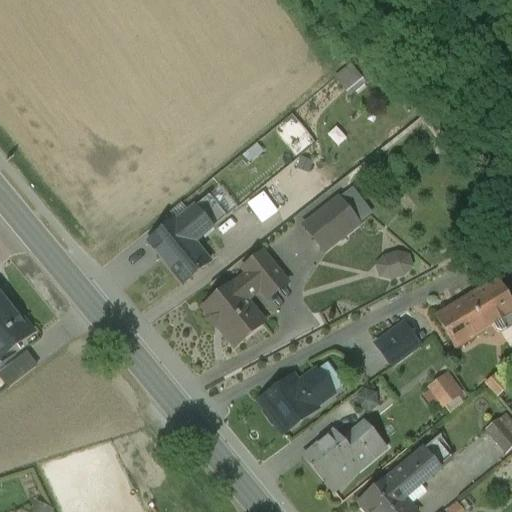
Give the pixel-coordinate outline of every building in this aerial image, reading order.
[(340,73),(350,90),(367,80),(356,63),(340,73)] [(240,204),(225,186),(212,197),(218,204),(226,214),(240,204)] [(252,205),(267,224),(283,211),(268,192),(252,205)] [(337,202),(303,229),(322,253),(356,226),(337,202)] [(187,229),(179,219),(147,244),(182,285),(208,264),(191,243),(226,214),(218,204),(187,229)] [(418,277),(417,254),(382,256),(383,279),(418,277)] [(260,256),(242,271),(246,276),(257,290),(263,297),(281,281),(260,256)] [(231,286),(202,310),(207,317),(207,321),(213,328),(217,329),(234,349),(263,325),(243,301),(257,290),(246,276),(232,288),(231,286)] [(511,307),(496,281),(435,318),(455,350),(483,333),(487,339),(511,323),(511,307)] [(0,359),(32,335),(0,292),(0,359)] [(403,325),(375,345),(391,367),(419,348),(403,325)] [(452,372),(431,389),(449,410),(470,393),(452,372)] [(315,373),(298,386),(293,379),(259,403),(283,435),(316,411),(315,409),(332,396),(315,373)] [(511,374),(495,375),(495,393),(511,392),(511,374)] [(508,434),(498,423),(486,433),(505,456),(511,450),(511,432),(508,434)] [(342,445),(333,434),(302,460),(323,484),(353,458),(352,458),(373,440),(363,428),(342,445)] [(439,437),(357,506),(361,511),(412,511),(399,496),(415,482),(419,487),(451,461),(436,443),(440,439),(439,437)]
